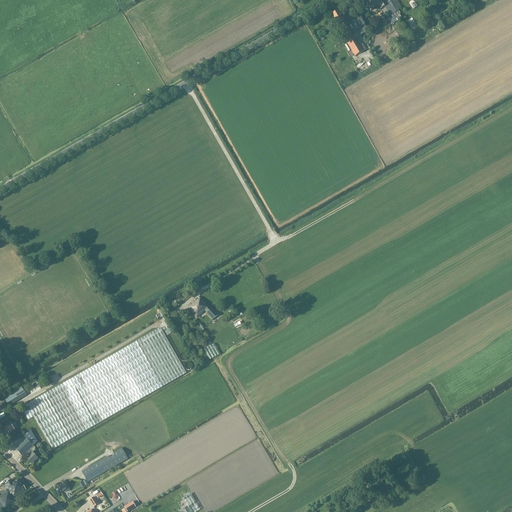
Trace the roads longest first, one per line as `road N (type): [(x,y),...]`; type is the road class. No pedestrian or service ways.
road 1 (tertiary): [(0,189),(331,0)]
road 2 (unclassified): [(0,415),(155,326)]
